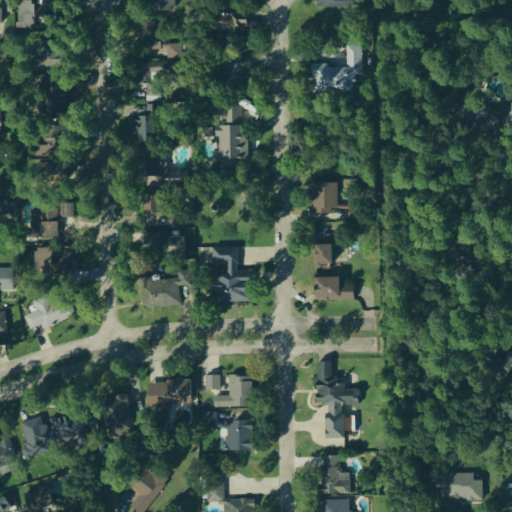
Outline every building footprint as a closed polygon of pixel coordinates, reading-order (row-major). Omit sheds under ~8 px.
[(17,1),(16,29),(36,30),(36,25),(55,25),(56,0),(44,0),(44,6),(33,5),(34,2),(17,1)] [(320,0),(321,8),(359,8),(358,0),(320,0)] [(216,17),(217,34),(249,33),(248,16),(216,17)] [(182,45),(167,45),(167,61),(182,61),(182,45)] [(362,47),(347,47),(347,69),(329,69),(329,65),(312,65),(313,93),(354,92),(354,76),(363,76),(362,47)] [(511,105),(501,106),(502,127),(511,126),(511,105)] [(137,144),(156,143),(155,106),(145,106),(145,111),(136,111),(137,144)] [(249,127),(242,127),(242,108),(223,107),(223,127),(219,127),(219,168),(249,168),(249,127)] [(71,127),(50,127),(50,138),(34,138),(34,157),(64,158),(64,147),(56,147),(56,140),(71,140),(71,127)] [(150,191),(175,186),(173,174),(165,175),(161,149),(144,152),(150,191)] [(63,163),(37,164),(38,177),(64,176),(63,163)] [(338,184),(314,184),(314,215),(332,215),(332,213),(349,213),(349,222),(363,222),(363,206),(338,206),(338,184)] [(163,219),(162,199),(145,200),(146,220),(163,219)] [(0,201),(0,218),(8,218),(8,202),(0,201)] [(60,219),(74,220),(74,206),(60,205),(60,219)] [(59,240),(58,211),(31,212),(32,241),(59,240)] [(185,238),(166,239),(167,252),(185,252),(185,238)] [(483,246),(467,245),(467,270),(482,270),(483,246)] [(334,246),(317,246),(318,268),(334,267),(334,246)] [(251,272),(238,272),(239,249),(213,248),(212,266),(215,266),(214,303),(251,304),(251,272)] [(52,249),(33,250),(34,274),(53,273),(52,249)] [(53,249),(54,272),(75,271),(75,249),(53,249)] [(13,269),(0,269),(0,292),(14,292),(13,269)] [(191,272),(178,272),(178,281),(142,283),(143,310),(181,308),(181,288),(191,287),(191,272)] [(317,301),(355,302),(356,280),(318,280),(317,301)] [(74,319),(67,302),(51,308),(47,297),(32,303),(36,313),(25,317),(30,331),(41,327),(43,330),(74,319)] [(0,346),(10,345),(6,313),(0,313),(0,346)] [(500,368),(496,375),(508,381),(511,373),(511,357),(510,356),(502,369),(500,368)] [(327,440),(346,440),(346,433),(352,433),(352,424),(345,424),(345,407),(360,407),(360,391),(346,391),(346,380),(332,380),(332,363),(318,363),(318,407),(327,407),(327,440)] [(229,390),(228,376),(205,377),(206,391),(229,390)] [(252,409),(253,378),(229,377),(229,397),(215,397),(215,408),(252,409)] [(192,384),(150,383),(149,407),(192,407),(192,384)] [(135,436),(129,396),(104,400),(111,439),(135,436)] [(21,424),(28,449),(22,451),(25,460),(90,442),(82,413),(47,423),(45,418),(21,424)] [(253,422),(227,423),(228,453),(254,452),(253,422)] [(0,448),(0,469),(17,465),(12,445),(0,448)] [(350,475),(340,475),(340,458),(322,458),(322,496),(351,496),(350,475)] [(147,511),(169,480),(153,470),(129,507),(136,511),(147,511)] [(475,475),(441,476),(442,502),(484,501),(483,482),(475,482),(475,475)] [(255,511),(255,500),(225,501),(225,483),(207,484),(208,504),(223,503),(222,511),(255,511)] [(30,511),(55,511),(57,511),(48,488),(24,496),(30,511)] [(0,511),(5,511),(11,510),(5,495),(0,496),(0,511)] [(321,511),(349,511),(350,501),(322,502),(321,511)]
